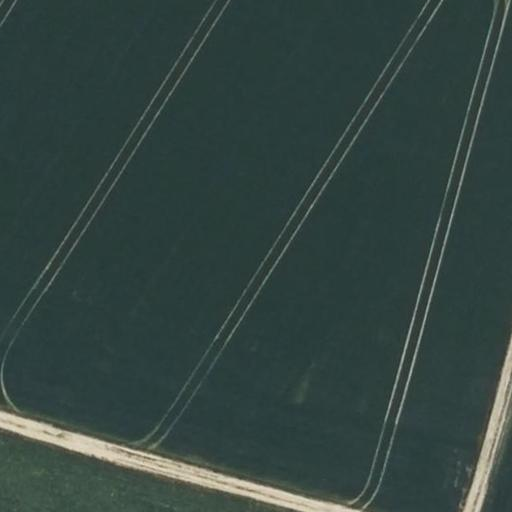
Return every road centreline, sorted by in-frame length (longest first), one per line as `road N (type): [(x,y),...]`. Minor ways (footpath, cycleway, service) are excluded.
road 1 (track): [(351,511),(0,417)]
road 2 (track): [(511,286),(448,511)]
